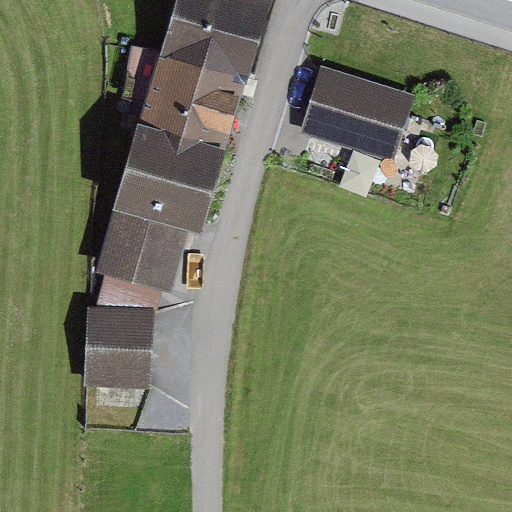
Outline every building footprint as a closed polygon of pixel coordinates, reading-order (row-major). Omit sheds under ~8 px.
[(175,0),(162,50),(250,74),(270,0),(175,0)] [(250,74),(162,50),(134,42),(123,96),(146,100),(141,116),(228,141),(250,74)] [(321,64),(300,131),(395,162),(416,93),(321,64)] [(228,141),(141,116),(113,202),(117,203),(97,269),(105,271),(163,288),(172,290),(191,225),(202,229),(228,141)] [(163,288),(105,271),(97,304),(88,304),(84,384),(151,389),(155,314),(163,288)]
